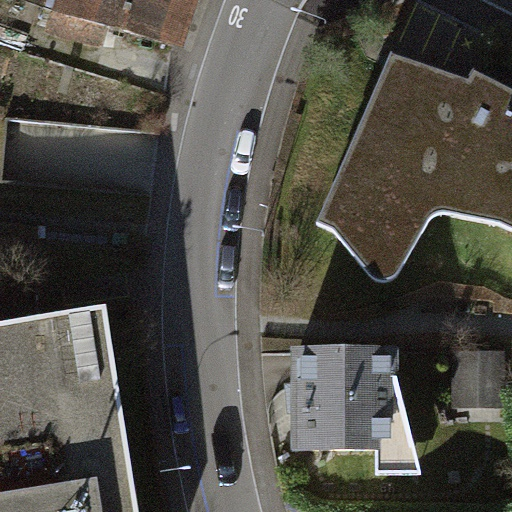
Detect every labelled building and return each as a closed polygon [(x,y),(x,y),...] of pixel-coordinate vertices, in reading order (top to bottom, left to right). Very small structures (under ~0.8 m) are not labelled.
[(22,0),(174,46),(188,0),(22,0)] [(468,83),(392,56),(318,224),(405,265),(429,224),(419,217),(436,189),(501,226),(511,203),(511,91),(475,72),(468,83)] [(511,203),(501,226),(511,230),(511,203)] [(0,320),(0,511),(132,511),(101,306),(0,320)] [(381,351),(293,352),(302,451),(407,448),(381,351)]
